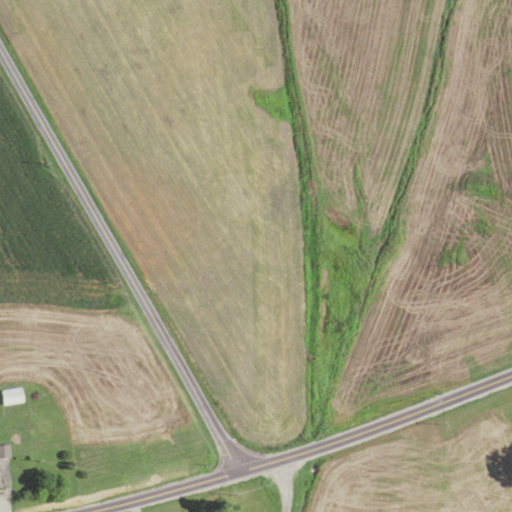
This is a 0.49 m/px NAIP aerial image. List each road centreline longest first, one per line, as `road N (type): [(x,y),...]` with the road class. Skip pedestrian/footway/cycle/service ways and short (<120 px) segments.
road 1 (residential): [(245,469),(227,451),(0,50)]
road 2 (tertiary): [(87,511),(329,445),(511,375)]
